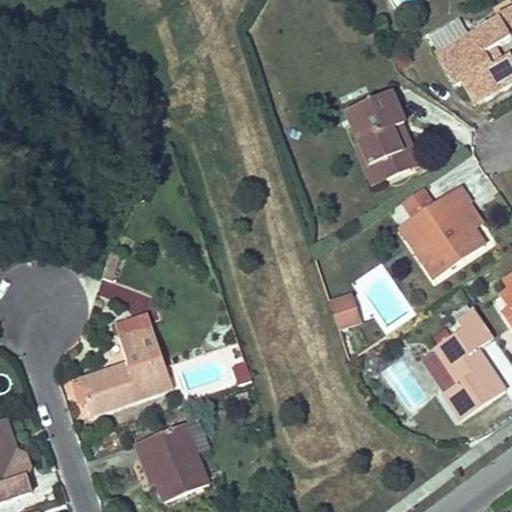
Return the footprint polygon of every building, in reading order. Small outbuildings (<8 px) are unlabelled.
[(470,38),(439,56),(437,57),(455,88),(462,84),(474,106),(511,83),(511,58),(511,57),(502,63),(493,68),(487,55),(496,50),(511,41),(509,37),(511,36),(511,8),(498,17),(500,21),(470,38)] [(429,38),(439,56),(470,38),(460,20),(429,38)] [(502,63),(496,50),(487,55),(493,68),(502,63)] [(347,114),(361,146),(370,169),(381,166),(388,183),(410,173),(394,135),(404,132),(402,127),(405,126),(392,95),(347,114)] [(404,132),(394,135),(410,173),(419,168),(404,132)] [(370,169),(361,146),(356,148),(373,188),(388,183),(381,166),(370,169)] [(474,231),(460,211),(467,207),(471,204),(460,189),(400,229),(435,283),(486,248),(474,231)] [(467,207),(460,211),(474,231),(480,227),(467,207)] [(104,269),(101,279),(111,282),(121,258),(109,254),(108,256),(104,269)] [(511,279),(511,290),(509,293),(501,298),(510,313),(503,317),(511,329),(511,278),(511,279)] [(511,279),(503,284),(509,293),(511,290),(511,279)] [(358,324),(351,301),(330,308),(338,331),(358,324)] [(495,342),(474,311),(457,322),(463,332),(435,351),(458,387),(444,396),(462,424),(507,395),(479,353),(495,342)] [(127,367),(80,383),(91,417),(172,390),(165,369),(148,318),(115,329),(127,367)] [(246,366),(234,370),(240,389),(252,385),(246,366)] [(247,394),(231,400),(235,412),(251,407),(247,394)] [(0,506),(31,497),(26,480),(19,483),(9,453),(16,451),(6,422),(0,423),(0,506)] [(198,423),(184,428),(197,460),(211,453),(198,423)] [(184,428),(133,448),(139,464),(147,461),(157,488),(164,506),(208,488),(197,460),(184,428)] [(26,480),(16,451),(9,453),(19,483),(26,480)] [(147,461),(139,464),(150,491),(157,488),(147,461)]
